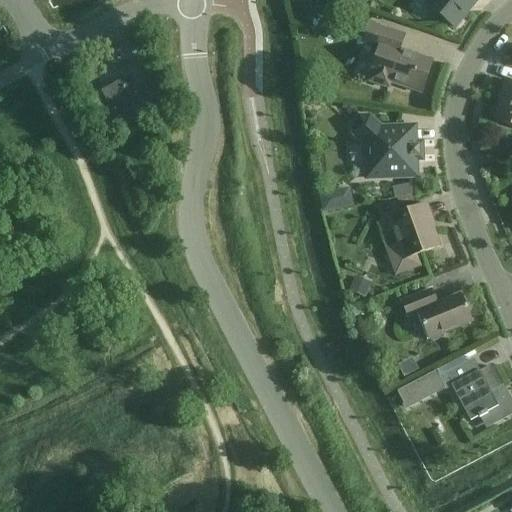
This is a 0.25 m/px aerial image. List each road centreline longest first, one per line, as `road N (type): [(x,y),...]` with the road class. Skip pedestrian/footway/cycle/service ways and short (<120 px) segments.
road 1 (tertiary): [(334,511),(190,240),(203,123),(193,7)]
road 2 (residential): [(508,302),(459,186),(455,153),(473,57),(511,11)]
road 3 (unclassified): [(0,82),(120,18),(193,7)]
